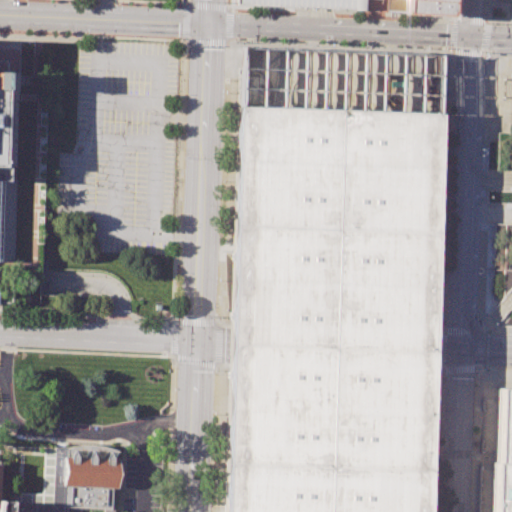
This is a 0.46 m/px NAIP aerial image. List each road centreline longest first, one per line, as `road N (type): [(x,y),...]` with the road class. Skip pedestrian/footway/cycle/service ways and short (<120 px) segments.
road 1 (tertiary): [(206,23),(468,40)]
road 2 (secondary): [(198,239),(206,23)]
road 3 (secondary): [(206,23),(0,13)]
road 4 (secondary): [(193,341),(0,336)]
road 5 (tertiary): [(455,357),(463,177)]
road 6 (secondary): [(186,511),(193,341)]
road 7 (tertiary): [(451,511),(455,357)]
